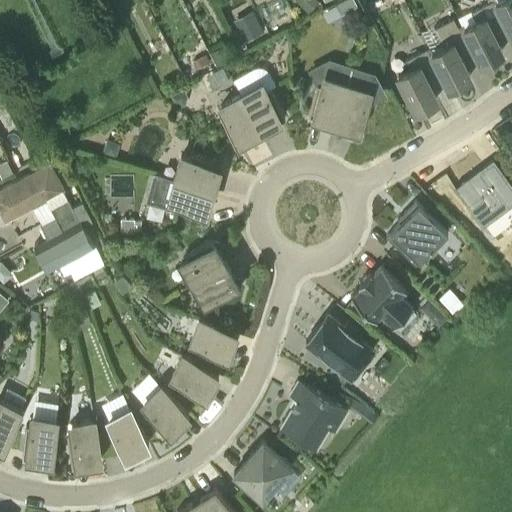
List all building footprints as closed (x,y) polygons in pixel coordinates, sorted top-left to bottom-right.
[(308,12),(319,0),(296,0),(296,1),(308,12)] [(358,3),(356,0),(339,0),(335,2),(341,13),(358,3)] [(463,25),(464,26),(475,47),(474,48),(481,61),(502,50),(495,35),(498,33),(499,30),(498,27),(506,22),(507,22),(495,0),(496,0),(495,0),(492,0),(472,10),(477,18),(463,25)] [(507,22),(506,22),(511,33),(511,0),(495,0),(496,0),(495,0),(507,22)] [(264,30),(253,8),(233,18),(244,40),(264,30)] [(432,51),(441,70),(449,86),(470,75),(463,60),(466,58),(467,55),(466,52),(474,47),(474,48),(475,47),(464,26),(463,25),(462,23),(440,34),(444,43),(431,49),(432,51)] [(209,50),(216,63),(230,56),(223,43),(209,50)] [(411,66),(397,72),(416,108),(437,98),(429,83),(433,81),(434,78),(432,75),(441,70),(432,51),(431,49),(430,46),(407,57),(411,66)] [(210,61),(206,52),(192,59),(196,68),(210,61)] [(212,73),(218,87),(227,83),(232,94),(243,89),(238,78),(232,80),(225,67),(212,73)] [(308,110),(336,118),(347,81),(322,74),(320,82),(317,81),(308,110)] [(240,91),(260,127),(285,113),(270,86),(269,87),(264,78),(240,91)] [(347,81),(336,118),(363,127),(372,98),(367,96),(369,88),(347,81)] [(185,104),(187,94),(183,88),(170,95),(178,108),(185,104)] [(223,112),(220,114),(234,140),(260,127),(240,91),(218,103),(223,112)] [(118,147),(114,140),(106,138),(102,152),(116,156),(118,147)] [(173,176),(212,187),(220,159),(191,151),(191,153),(180,150),(173,176)] [(455,185),(484,223),(511,201),(511,180),(493,156),(455,185)] [(56,158),(0,186),(0,195),(9,213),(69,182),(56,158)] [(177,203),(176,206),(204,214),(212,187),(173,176),(154,171),(147,198),(167,204),(168,201),(177,203)] [(55,214),(73,205),(64,188),(46,198),(55,214)] [(400,220),(386,234),(415,263),(448,230),(415,198),(397,217),(400,220)] [(84,223),(91,220),(93,218),(83,199),(81,200),(75,203),(73,205),(55,214),(40,222),(42,225),(48,236),(81,218),(84,223)] [(121,217),(120,230),(134,231),(134,217),(121,217)] [(100,221),(47,249),(56,265),(109,238),(100,221)] [(191,282),(226,262),(211,237),(186,252),(187,254),(177,260),(191,282)] [(138,251),(135,238),(120,241),(123,255),(138,251)] [(96,264),(108,256),(101,244),(88,251),(96,264)] [(1,257),(0,258),(0,277),(3,281),(14,272),(1,257)] [(213,299),(215,301),(240,286),(226,262),(191,282),(204,304),(213,299)] [(375,317),(381,311),(394,324),(413,305),(400,292),(405,286),(382,263),(372,273),(369,270),(359,281),(361,284),(352,294),(375,317)] [(133,284),(123,274),(114,279),(121,291),(133,284)] [(101,302),(95,289),(85,294),(91,306),(101,302)] [(0,309),(8,299),(0,292),(0,309)] [(420,306),(429,314),(437,306),(428,298),(420,306)] [(15,316),(21,309),(14,303),(8,310),(15,316)] [(36,318),(39,308),(30,305),(27,316),(36,318)] [(351,374),(361,362),(373,346),(327,310),(305,338),(351,374)] [(199,343),(198,346),(226,356),(235,332),(236,332),(237,329),(197,315),(188,339),(199,343)] [(179,379),(177,383),(204,397),(216,373),(217,374),(218,371),(181,352),(169,375),(179,379)] [(336,428),(348,408),(298,378),(290,391),(297,395),(281,422),(318,443),(329,424),(336,428)] [(148,408),(146,410),(167,431),(186,413),(186,414),(189,412),(159,382),(140,400),(148,408)] [(0,440),(1,441),(0,442),(3,443),(22,404),(0,393),(0,440)] [(375,410),(352,397),(348,405),(370,418),(375,410)] [(110,425),(108,426),(122,454),(145,442),(146,443),(148,441),(128,403),(105,415),(110,425)] [(30,422),(26,422),(22,452),(48,456),(48,457),(51,457),(56,414),(31,411),(30,422)] [(70,431),(66,431),(72,461),(98,457),(98,458),(101,457),(93,415),(68,419),(70,431)] [(282,454),(290,445),(280,436),(272,445),(282,454)] [(263,497),(292,464),(263,438),(249,453),(251,454),(244,461),(243,460),(233,471),(263,497)] [(177,511),(230,511),(215,486),(176,510),(177,511)]
